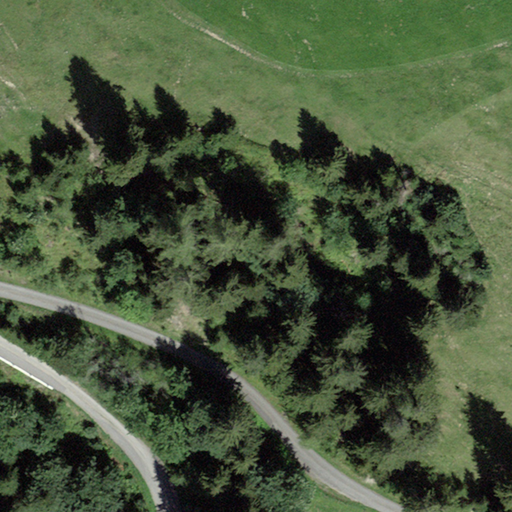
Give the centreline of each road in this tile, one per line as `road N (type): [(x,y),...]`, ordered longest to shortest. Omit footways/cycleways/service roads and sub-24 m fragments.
road 1 (unclassified): [(396,511),(337,481),(260,407),(186,353),(0,290)]
road 2 (unclassified): [(0,340),(140,451),(168,511)]
